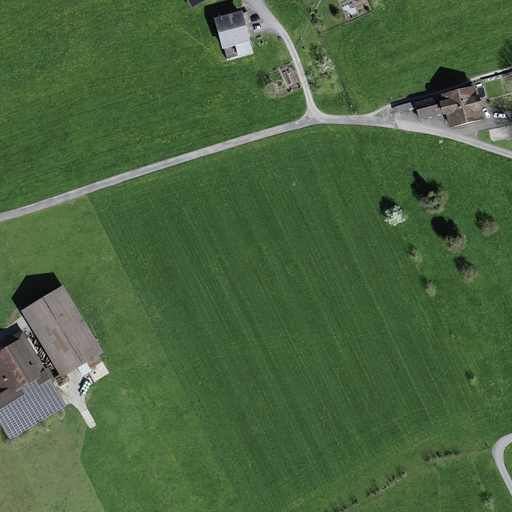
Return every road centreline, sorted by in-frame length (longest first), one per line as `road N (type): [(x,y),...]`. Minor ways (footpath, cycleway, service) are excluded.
road 1 (track): [(355,119),(315,120),(0,218)]
road 2 (track): [(511,155),(434,130),(355,119)]
road 3 (track): [(252,0),(282,32),(315,120)]
